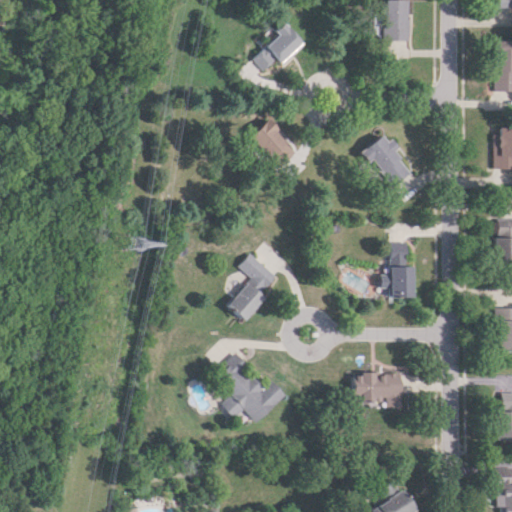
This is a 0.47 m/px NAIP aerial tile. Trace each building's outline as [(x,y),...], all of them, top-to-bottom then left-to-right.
[(406,40),(406,0),(380,0),(380,40),(406,40)] [(295,42),(275,22),(267,30),(270,34),(245,59),(256,70),(269,57),(274,62),(295,42)] [(511,39),(492,40),(492,91),(511,90),(511,39)] [(292,151),(262,118),(244,135),(274,168),(292,151)] [(491,169),(511,168),(511,126),(490,127),(491,169)] [(386,187),(407,172),(390,149),(391,148),(380,133),(359,148),(386,187)] [(511,218),(493,218),(492,237),(489,237),(489,264),(511,263),(511,218)] [(402,241),(385,242),(386,297),(408,297),(408,266),(402,266),(402,241)] [(235,266),(260,289),(273,275),(247,252),(235,266)] [(240,320),(261,297),(244,281),(223,304),(240,320)] [(490,348),(511,348),(511,307),(491,307),(490,348)] [(282,395),(269,379),(259,388),(242,367),(245,364),(234,351),(223,360),(226,364),(214,374),(229,392),(217,402),(230,417),(239,409),(250,421),(282,395)] [(397,407),(398,373),(373,373),(373,372),(349,372),(348,397),(356,397),(356,401),(381,401),(381,406),(397,407)] [(488,440),(511,440),(511,427),(511,392),(495,391),(495,410),(488,410),(488,440)] [(511,511),(511,483),(507,483),(507,467),(490,467),(490,511),(511,511)] [(409,511),(394,479),(377,487),(383,500),(366,508),(368,511),(409,511)]
